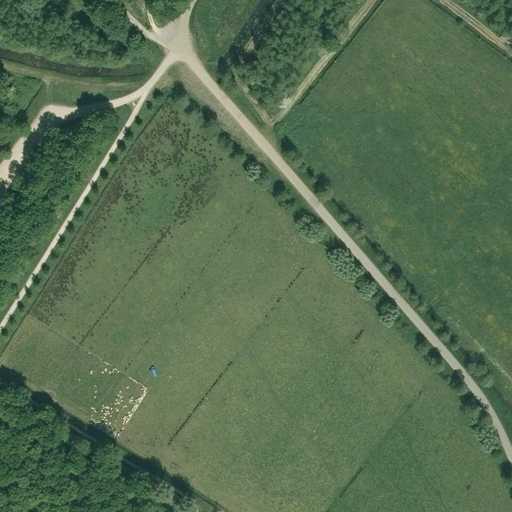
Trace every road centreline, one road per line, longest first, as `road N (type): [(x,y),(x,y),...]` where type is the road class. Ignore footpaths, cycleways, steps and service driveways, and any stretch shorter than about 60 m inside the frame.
road 1 (unclassified): [(511,459),(476,390),(180,49)]
road 2 (track): [(0,187),(52,112),(132,96)]
